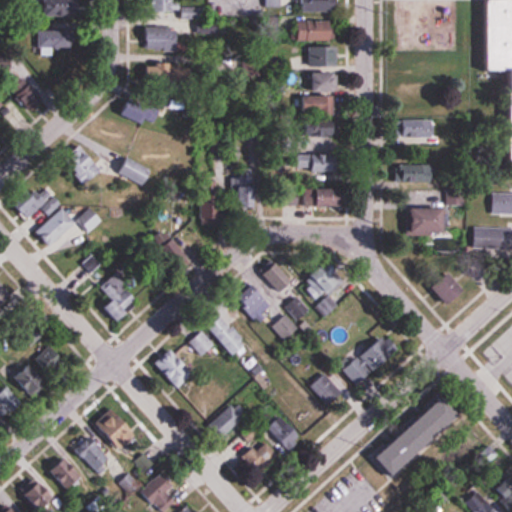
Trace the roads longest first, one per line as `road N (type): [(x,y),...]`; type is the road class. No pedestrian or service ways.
road 1 (residential): [(0,464),(255,239),(318,234),(362,259)]
road 2 (residential): [(244,511),(0,233)]
road 3 (residential): [(266,511),(511,286)]
road 4 (residential): [(362,259),(364,0)]
road 5 (residential): [(511,426),(362,259)]
road 6 (residential): [(0,176),(101,78),(110,0)]
